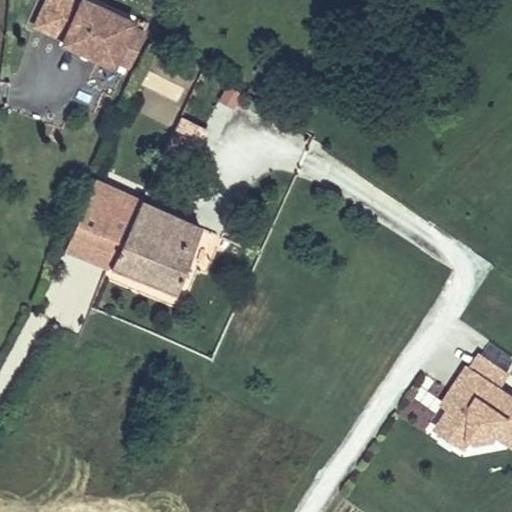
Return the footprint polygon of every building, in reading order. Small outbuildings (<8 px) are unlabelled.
[(79,0),(45,0),(35,25),(63,37),(62,41),(113,64),(121,46),(131,22),(133,19),(89,0),(79,0)] [(151,30),(131,22),(121,46),(140,55),(151,30)] [(224,85),(220,100),(239,106),(243,91),(224,85)] [(195,155),(209,126),(182,113),(168,142),(195,155)] [(141,201),(94,179),(64,248),(109,266),(110,266),(141,201)] [(200,228),(141,201),(110,266),(174,292),(200,228)] [(477,353),(468,366),(501,389),(510,375),(477,353)] [(468,366),(450,393),(453,404),(451,407),(437,428),(464,447),(471,438),(496,433),(511,443),(511,396),(501,389),(468,366)] [(451,407),(453,404),(450,393),(444,403),(451,407)]
